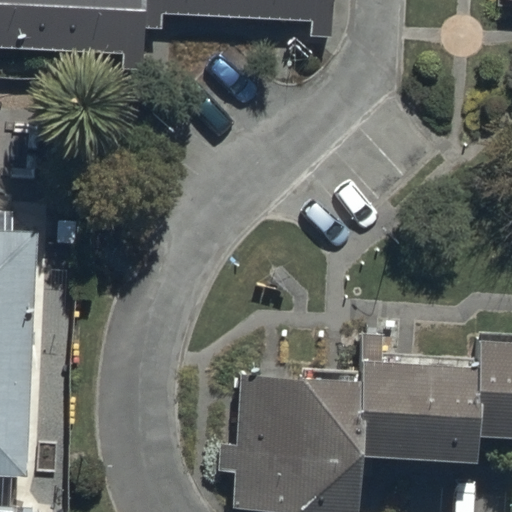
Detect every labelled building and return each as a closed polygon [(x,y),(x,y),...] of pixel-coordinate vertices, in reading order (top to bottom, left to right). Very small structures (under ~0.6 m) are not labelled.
[(144,0),(0,0),(0,46),(119,50),(119,64),(142,64),(143,39),(144,0)] [(331,0),(144,0),(143,39),(172,40),(172,20),(304,24),(304,43),(330,44),(331,0)] [(0,482),(31,484),(40,236),(0,234),(0,482)] [(511,349),(472,347),(468,374),(471,444),(511,446),(511,349)] [(357,367),(358,387),(351,463),(472,469),(471,444),(468,374),(357,367)] [(358,387),(239,378),(224,511),(346,511),(351,463),(358,387)]
